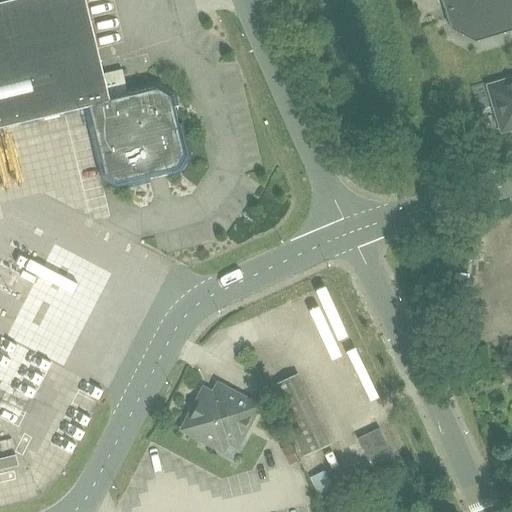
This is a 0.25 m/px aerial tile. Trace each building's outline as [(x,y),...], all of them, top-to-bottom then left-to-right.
[(192,155),(187,136),(184,123),(179,124),(174,106),(179,105),(176,92),(160,82),(128,90),(129,94),(110,98),(86,0),(8,0),(0,2),(0,127),(84,108),(101,178),(118,188),(129,185),(130,189),(151,184),(151,180),(182,172),(192,155)] [(511,0),(440,0),(449,28),(474,42),(511,30),(511,0)] [(509,129),(511,127),(511,79),(496,84),(491,93),(501,124),(509,129)] [(333,325),(259,360),(319,489),(400,469),(333,325)] [(183,429),(223,451),(228,442),(238,448),(260,406),(228,389),(223,398),(218,396),(212,398),(209,403),(200,398),(183,429)] [(16,455),(0,458),(0,470),(19,465),(16,455)]
